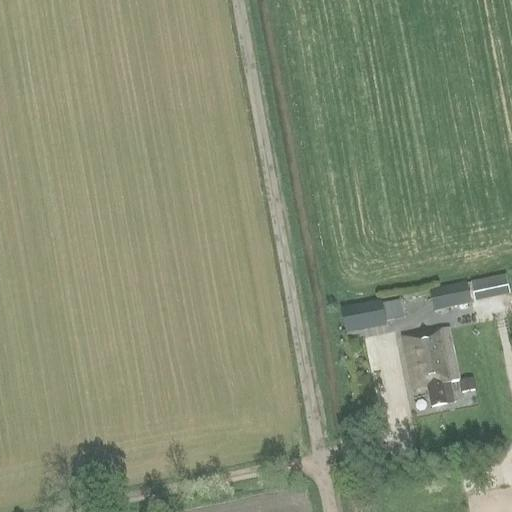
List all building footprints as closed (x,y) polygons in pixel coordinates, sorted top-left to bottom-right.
[(482,299),(511,295),(511,274),(480,278),(482,299)] [(467,285),(438,291),(442,311),(471,305),(467,285)] [(387,327),(382,302),(341,311),(346,335),(387,327)] [(451,383),(458,381),(448,330),(405,339),(415,391),(428,389),(432,409),(456,404),(451,383)] [(476,390),(473,379),(460,381),(462,393),(476,390)]
